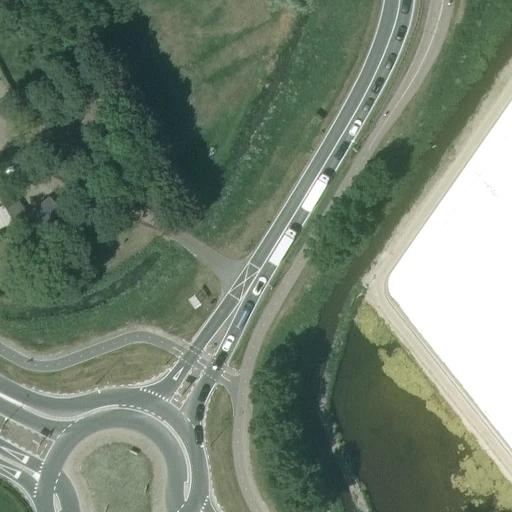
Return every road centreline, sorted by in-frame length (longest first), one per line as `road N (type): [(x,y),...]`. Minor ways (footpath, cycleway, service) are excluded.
road 1 (primary): [(245,293),(367,89),(399,0)]
road 2 (primary): [(156,405),(120,396),(56,409),(0,391)]
road 3 (primary): [(180,424),(224,354),(245,293)]
road 4 (primary): [(245,293),(156,405)]
